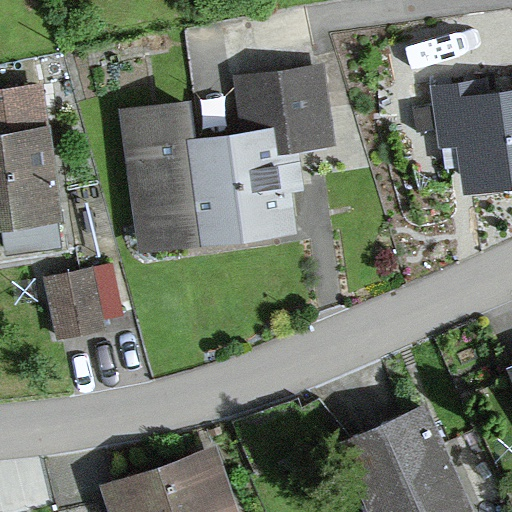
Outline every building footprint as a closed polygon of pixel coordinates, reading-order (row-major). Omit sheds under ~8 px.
[(322,123),(315,72),(236,83),(243,133),(322,123)] [(433,88),(441,145),(461,142),(467,183),(511,176),(511,97),(478,102),(476,82),(433,88)] [(0,93),(0,220),(48,214),(32,89),(0,93)] [(273,183),(289,180),(283,138),(188,150),(182,106),(124,114),(139,228),(196,220),(198,231),(278,220),(273,183)] [(55,337),(99,329),(87,269),(55,276),(61,305),(48,307),(55,337)] [(461,511),(417,408),(342,441),(358,478),(365,475),(380,511),(461,511)] [(284,485),(312,472),(301,450),(274,463),(284,485)] [(212,511),(198,468),(122,494),(127,511),(212,511)]
